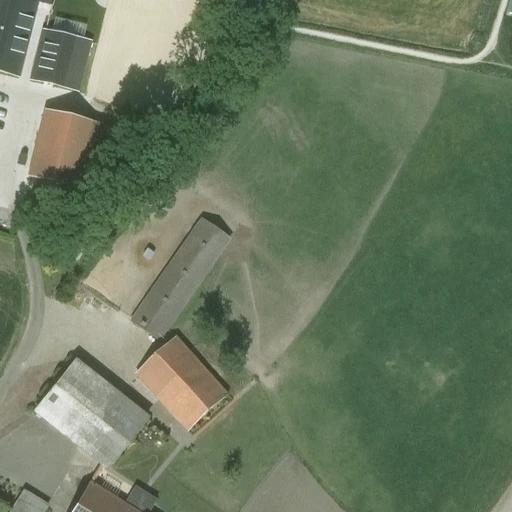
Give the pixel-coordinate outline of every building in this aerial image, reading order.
[(33,1),(28,0),(0,0),(0,72),(14,76),(30,14),(33,1)] [(50,0),(28,0),(33,1),(30,14),(46,18),(50,0)] [(89,45),(44,34),(32,81),(77,91),(89,45)] [(91,124),(44,112),(28,178),(74,190),(91,124)] [(91,124),(74,190),(96,195),(112,129),(91,124)] [(201,222),(130,323),(156,341),(183,303),(227,240),(201,222)] [(224,395),(174,339),(135,375),(185,430),(186,432),(188,431),(188,430),(224,397),(225,396),(224,394),(224,395)] [(146,419),(74,362),(33,413),(105,470),(146,419)] [(129,511),(121,506),(88,486),(71,511),(129,511)] [(142,496),(132,489),(121,506),(129,511),(147,511),(153,503),(142,496)] [(42,511),(46,507),(22,492),(9,511),(42,511)]
